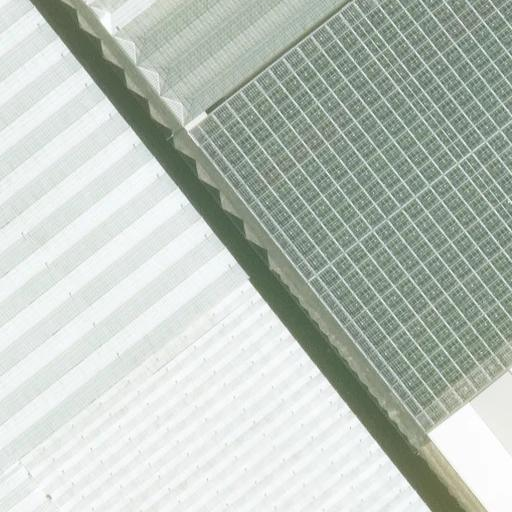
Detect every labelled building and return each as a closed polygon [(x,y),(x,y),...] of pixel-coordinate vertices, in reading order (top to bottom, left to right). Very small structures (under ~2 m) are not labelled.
[(153,157),(29,0),(0,0),(0,474),(25,455),(28,459),(250,283),(151,158),(153,157)] [(81,0),(182,127),(343,0),(81,0)] [(511,511),(511,0),(351,0),(186,131),(425,433),(486,511),(511,511)] [(388,458),(250,283),(28,459),(69,511),(427,511),(386,460),(388,458)] [(69,511),(28,459),(25,455),(0,474),(0,511),(69,511)]
